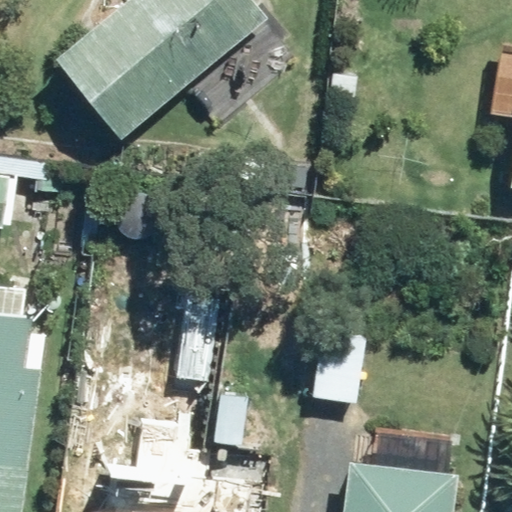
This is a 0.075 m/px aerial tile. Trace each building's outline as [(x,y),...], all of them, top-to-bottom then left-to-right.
[(125,137),(269,18),(254,0),(130,0),(60,59),(125,137)] [(511,114),(501,186),(511,187),(511,114)] [(0,173),(10,174),(48,180),(49,159),(0,152),(0,173)] [(10,174),(0,173),(0,225),(4,226),(10,174)] [(90,187),(91,210),(104,211),(104,187),(90,187)] [(32,194),(31,222),(51,223),(53,195),(32,194)] [(229,259),(154,255),(153,276),(137,275),(133,368),(223,373),(229,259)] [(115,272),(77,269),(64,460),(102,462),(115,272)] [(0,511),(22,511),(42,369),(29,367),(35,317),(0,312),(0,511)] [(315,332),(307,397),(351,401),(359,336),(315,332)] [(116,464),(109,511),(248,511),(252,492),(207,486),(211,450),(147,441),(143,468),(116,464)] [(339,462),(333,511),(447,511),(452,475),(339,462)]
